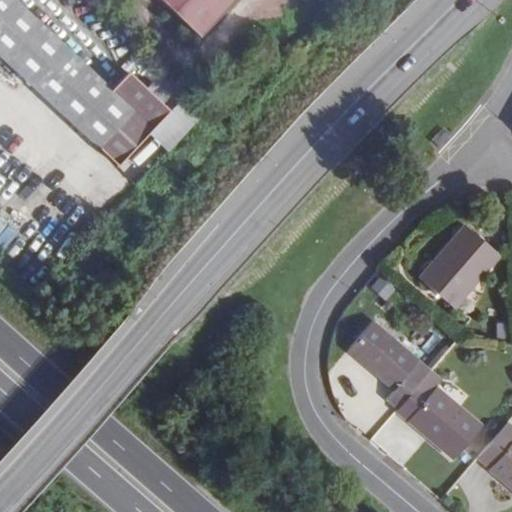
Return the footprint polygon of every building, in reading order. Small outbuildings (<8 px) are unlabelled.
[(0,0),(0,52),(120,164),(171,109),(130,72),(112,89),(15,0),(0,0)] [(161,0),(199,35),(232,0),(161,0)] [(454,309),(498,256),(465,228),(420,280),(454,309)] [(497,334),(511,335),(511,321),(497,321),(497,334)] [(386,401),(398,410),(425,379),(430,373),(373,323),(349,351),(395,391),(386,401)] [(425,379),(398,410),(397,412),(454,460),(481,427),(425,379)] [(511,426),(507,422),(499,432),(511,443),(511,426)] [(511,488),(511,443),(499,432),(477,459),(511,488)]
